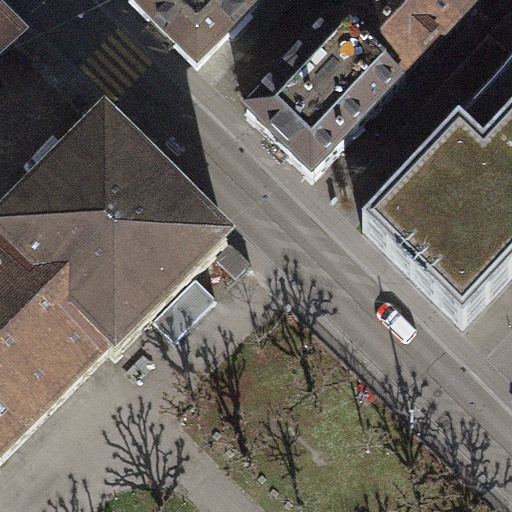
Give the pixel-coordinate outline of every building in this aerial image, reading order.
[(266,0),(132,0),(129,4),(198,72),(266,0)] [(371,0),(341,32),(402,90),(486,0),(371,0)] [(0,57),(12,45),(14,47),(20,40),(13,34),(12,35),(0,23),(0,57)] [(341,32),(335,26),(247,120),(312,185),(402,90),(341,32)] [(511,76),(462,130),(363,235),(463,335),(511,282),(511,76)] [(114,132),(105,124),(96,133),(98,135),(1,233),(0,232),(0,468),(110,358),(116,364),(125,355),(123,354),(213,263),(220,256),(221,258),(230,249),(231,248),(223,240),(221,242),(112,135),(114,132)] [(220,256),(213,263),(235,285),(250,269),(230,249),(221,258),(220,256)]
